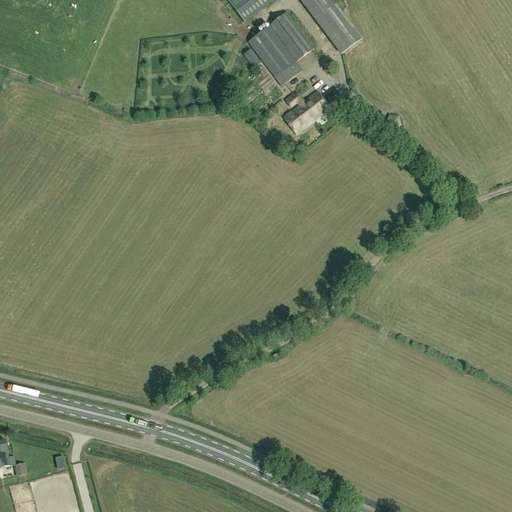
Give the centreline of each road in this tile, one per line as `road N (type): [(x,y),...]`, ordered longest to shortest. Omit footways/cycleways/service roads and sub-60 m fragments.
road 1 (primary): [(343,511),(189,441),(0,390)]
road 2 (unclassified): [(299,511),(146,447),(0,410)]
